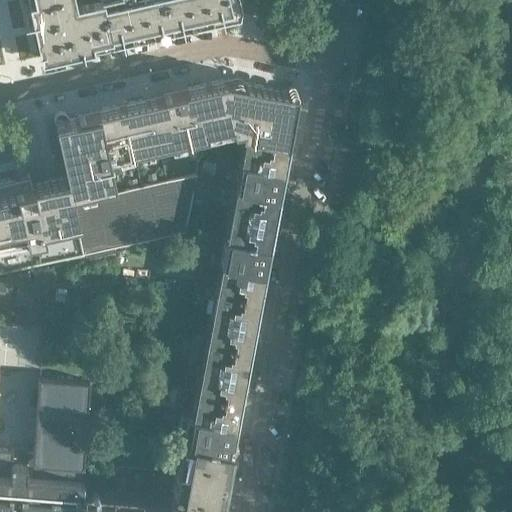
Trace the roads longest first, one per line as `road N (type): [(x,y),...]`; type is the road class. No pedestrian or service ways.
road 1 (residential): [(327,62),(239,511)]
road 2 (residential): [(0,95),(240,45),(327,62)]
